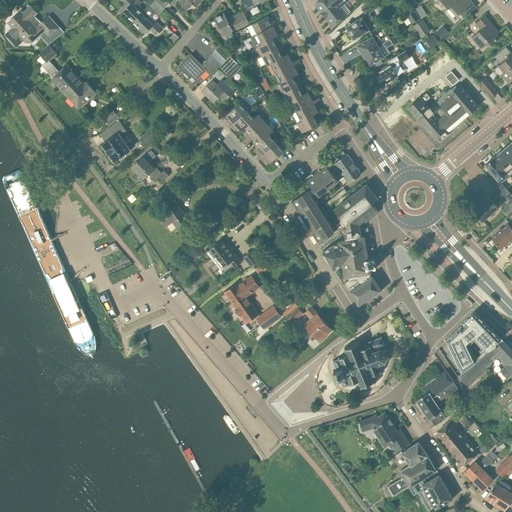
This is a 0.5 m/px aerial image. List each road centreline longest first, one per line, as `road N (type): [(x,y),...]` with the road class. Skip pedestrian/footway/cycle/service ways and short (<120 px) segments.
road 1 (residential): [(158,287),(285,432),(395,395)]
road 2 (residential): [(403,292),(361,323),(266,179)]
road 3 (residential): [(266,179),(161,68)]
road 4 (primary): [(366,130),(293,0)]
road 5 (unclassified): [(473,502),(395,395)]
road 6 (primary): [(511,309),(428,218)]
